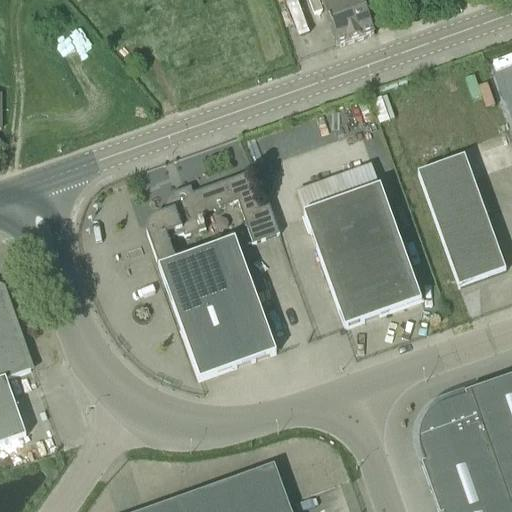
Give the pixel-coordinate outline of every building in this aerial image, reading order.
[(319,0),(337,50),(373,38),(367,19),(360,0),(319,0)] [(386,0),(394,10),(406,0),(386,0)] [(63,59),(82,48),(70,28),(51,40),(63,59)] [(417,176),(452,272),(458,291),(505,274),(464,159),(417,176)] [(175,263),(168,242),(183,237),(184,239),(205,232),(200,218),(237,205),(252,247),(279,237),(269,208),(259,212),(246,176),(192,195),(190,189),(173,195),(172,196),(169,198),(167,200),(166,201),(165,204),(165,206),(164,207),(164,209),(164,210),(164,212),(165,213),(165,215),(157,218),(156,218),(153,219),(152,220),(149,222),(148,224),(148,225),(147,226),(146,228),(146,229),(146,231),(146,232),(146,234),(146,235),(146,237),(158,269),(175,263)] [(344,331),(420,304),(421,304),(379,190),(303,217),(344,331)] [(175,263),(158,269),(199,384),(275,356),(234,242),(175,263)] [(0,447),(26,439),(6,382),(31,373),(2,291),(0,290),(0,447)] [(511,511),(511,379),(470,395),(511,511)] [(511,511),(470,395),(464,397),(465,400),(442,408),(435,412),(429,417),(424,423),(420,431),(418,438),(418,447),(420,454),(424,466),(421,467),(436,511),(511,511)] [(269,511),(287,506),(274,468),(151,511),(269,511)]
